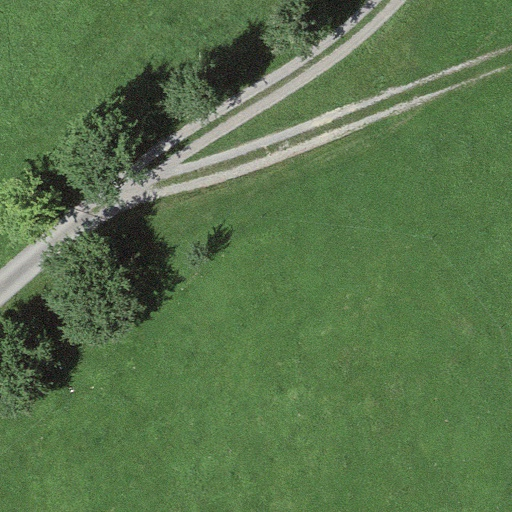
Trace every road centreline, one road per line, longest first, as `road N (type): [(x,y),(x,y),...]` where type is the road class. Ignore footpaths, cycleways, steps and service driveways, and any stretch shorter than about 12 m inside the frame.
road 1 (track): [(387,0),(350,37),(109,203),(0,299)]
road 2 (track): [(109,203),(511,60)]
